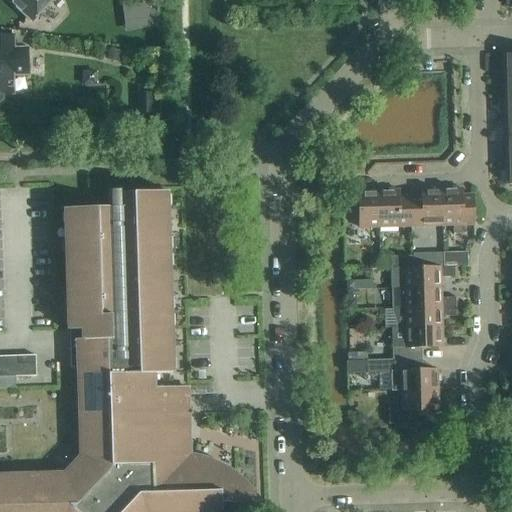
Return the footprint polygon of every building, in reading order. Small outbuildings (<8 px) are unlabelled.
[(9,0),(32,22),(33,21),(28,16),(40,4),(44,8),(52,0),(9,0)] [(2,94),(7,94),(13,94),(13,75),(28,75),(27,49),(14,49),(13,36),(0,36),(0,101),(1,101),(2,98),(2,94)] [(110,49),(107,60),(117,63),(120,52),(110,49)] [(504,78),(511,78),(511,54),(503,55),(503,56),(497,58),(498,67),(504,69),(504,78)] [(139,94),(140,114),(153,113),(152,93),(139,94)] [(511,99),(505,100),(505,98),(500,100),(501,112),(505,113),(505,121),(511,120),(511,99)] [(511,142),(506,143),(502,144),(502,155),(506,156),(507,164),(511,164),(511,142)] [(379,228),(378,191),(360,192),(360,187),(350,187),(351,201),(359,201),(359,228),(379,228)] [(442,190),(442,226),(455,226),(455,234),(465,233),(465,225),(474,225),(474,195),(462,195),(462,189),(442,190)] [(422,196),(410,197),(411,227),(442,226),(442,190),(422,190),(422,196)] [(152,374),(173,373),(167,192),(124,193),(124,208),(121,208),(121,191),(111,191),(112,208),(66,209),(70,331),(84,330),(84,340),(95,340),(95,354),(122,353),(122,364),(130,363),(131,374),(152,374)] [(411,227),(410,197),(399,197),(399,191),(378,191),(379,228),(411,227)] [(442,266),(442,252),(413,253),(413,267),(442,266)] [(411,257),(403,257),(403,269),(405,269),(411,269),(411,257)] [(380,259),(369,259),(369,268),(380,267),(380,259)] [(406,290),(441,288),(441,277),(456,277),(456,268),(411,269),(405,269),(403,269),(392,269),(393,290),(406,290)] [(406,290),(393,290),(393,309),(457,307),(457,298),(441,298),(441,288),(406,290)] [(352,301),(346,301),(347,310),(356,310),(355,304),(352,301)] [(458,316),(457,307),(393,309),(399,330),(407,330),(442,329),(442,317),(458,316)] [(442,329),(407,330),(407,338),(393,338),(394,360),(422,359),(422,348),(443,347),(442,329)] [(95,340),(84,340),(78,340),(79,379),(82,379),(83,397),(80,397),(81,425),(84,424),(84,446),(81,446),(82,457),(65,475),(51,475),(51,478),(33,479),(33,476),(5,477),(5,480),(0,479),(0,511),(222,511),(222,501),(256,500),(246,486),(234,475),(221,466),(206,460),(190,457),(176,457),(176,428),(189,428),(187,387),(152,388),(152,374),(131,374),(130,363),(122,364),(122,353),(95,354),(95,340)] [(36,356),(0,356),(0,377),(36,377),(36,356)] [(422,359),(394,360),(367,361),(367,373),(401,372),(402,392),(438,390),(437,370),(422,371),(422,359)] [(367,373),(367,361),(347,361),(347,373),(367,373)] [(438,390),(402,392),(402,401),(388,402),(389,425),(424,424),(424,411),(439,410),(438,390)]
